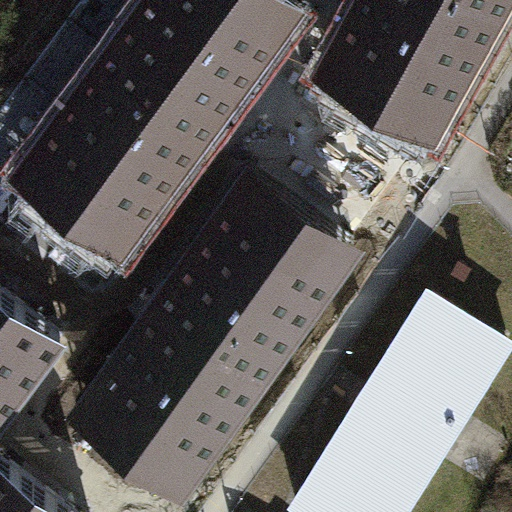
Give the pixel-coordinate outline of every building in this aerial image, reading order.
[(126,0),(3,166),(119,252),(219,117),(305,2),(302,0),(126,0)] [(338,0),(310,53),(437,121),(501,0),(338,0)] [(245,152),(64,400),(177,483),(359,234),(245,152)] [(0,511),(93,511),(33,467),(6,446),(0,442),(0,408),(19,384),(61,327),(10,290),(0,281),(0,511)] [(430,286),(297,497),(320,511),(395,511),(507,335),(430,286)]
